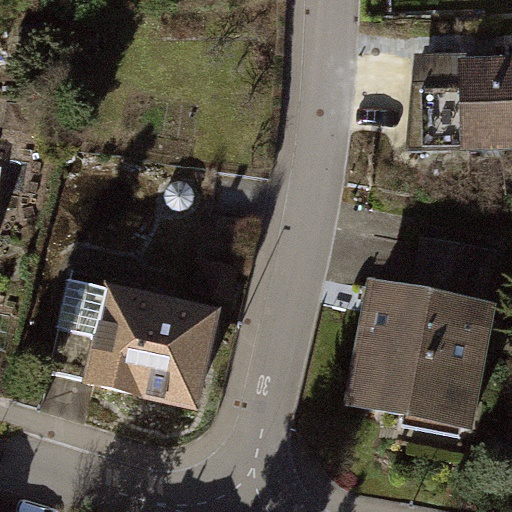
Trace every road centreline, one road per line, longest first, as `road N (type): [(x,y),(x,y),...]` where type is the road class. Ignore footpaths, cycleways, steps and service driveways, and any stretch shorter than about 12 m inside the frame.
road 1 (residential): [(331,0),(326,108),(248,511)]
road 2 (residential): [(0,450),(201,511)]
